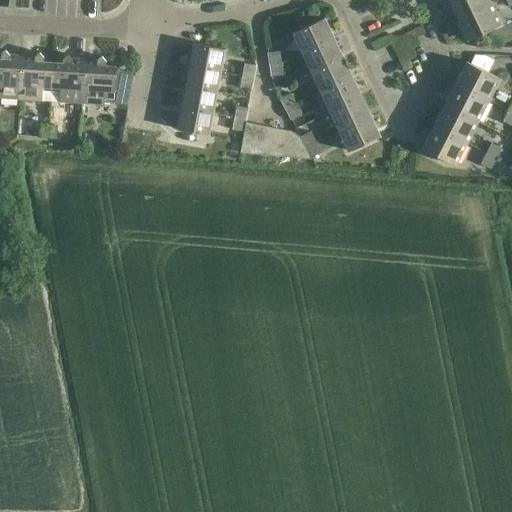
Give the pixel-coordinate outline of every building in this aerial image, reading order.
[(450,0),(459,18),(491,3),(489,0),(450,0)] [(491,3),(459,18),(469,40),(501,25),(491,3)] [(307,55),(338,40),(329,19),(297,35),(307,55)] [(307,55),(315,74),(347,59),(338,40),(307,55)] [(194,44),(190,66),(222,71),(226,49),(194,44)] [(0,96),(19,98),(21,55),(9,54),(5,49),(0,53),(0,96)] [(268,64),(281,62),(279,50),(266,52),(268,64)] [(50,91),(52,62),(43,61),(43,56),(39,52),(34,56),(21,55),(19,98),(41,100),(41,90),(50,91)] [(59,101),(81,102),(84,59),(71,58),(67,53),(62,58),(62,62),(52,62),(50,91),(59,91),(59,101)] [(84,59),(81,102),(103,104),(103,102),(113,103),(115,66),(105,65),(105,60),(101,56),(96,60),(84,59)] [(324,93),(356,78),(347,59),(315,74),(324,93)] [(243,62),(241,74),(253,76),(255,64),(243,62)] [(283,74),(281,62),(268,64),(270,76),(283,74)] [(457,85),(489,102),(500,80),(468,63),(457,85)] [(190,66),(187,87),(218,93),(222,71),(190,66)] [(250,88),(253,76),(241,74),(239,86),(250,88)] [(324,93),(333,112),(365,97),(356,78),(324,93)] [(489,102),(457,85),(446,106),(478,123),(489,102)] [(187,87),(183,108),(214,114),(218,93),(187,87)] [(279,98),(284,108),(295,103),(289,92),(279,98)] [(333,112),(342,131),(374,117),(365,97),(333,112)] [(295,103),(284,108),(290,119),(301,113),(295,103)] [(235,105),(233,116),(245,119),(247,107),(235,105)] [(435,127),(467,144),(478,123),(446,106),(435,127)] [(214,114),(183,108),(179,130),(210,136),(214,114)] [(511,125),(511,112),(507,110),(501,120),(511,125)] [(243,130),(245,119),(233,116),(231,128),(243,130)] [(374,117),(342,131),(351,151),(383,137),(374,117)] [(302,136),(300,135),(293,132),(247,122),(245,132),(243,154),(314,159),(313,158),(314,158),(312,156),(307,145),(302,136)] [(40,137),(48,137),(48,124),(40,123),(40,137)] [(57,124),(48,124),(48,137),(56,137),(57,124)] [(467,144),(435,127),(423,149),(455,166),(467,144)] [(310,130),(300,135),(302,136),(307,145),(315,141),(310,130)] [(321,152),(315,141),(307,145),(312,156),(321,152)] [(491,142),(485,152),(495,157),(501,147),(491,142)] [(490,168),(495,157),(485,152),(480,163),(490,168)]
